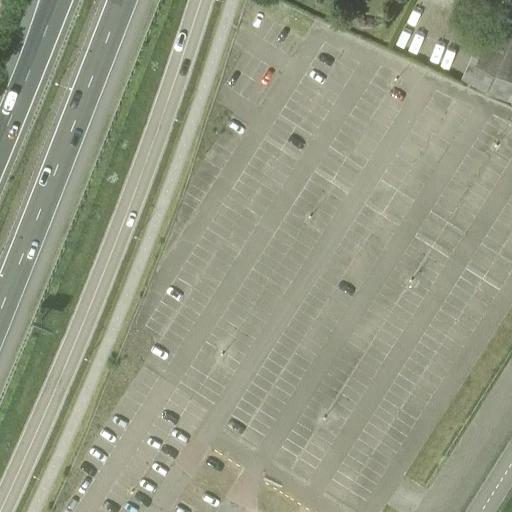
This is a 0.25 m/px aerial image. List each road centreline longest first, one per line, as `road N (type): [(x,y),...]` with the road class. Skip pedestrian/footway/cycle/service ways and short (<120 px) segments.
road 1 (tertiary): [(0,502),(132,192),(199,0)]
road 2 (motorway): [(0,310),(123,0)]
road 3 (motorway): [(56,0),(0,141)]
